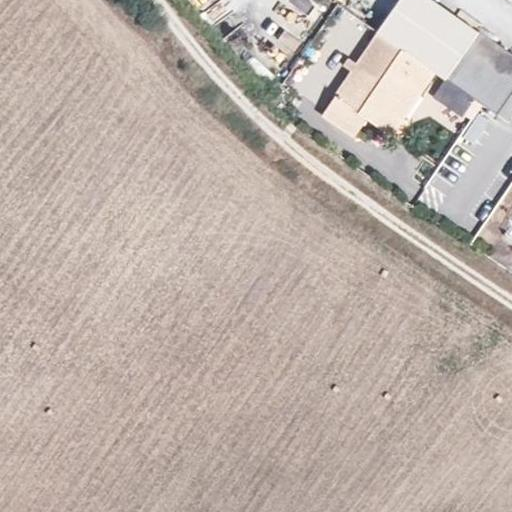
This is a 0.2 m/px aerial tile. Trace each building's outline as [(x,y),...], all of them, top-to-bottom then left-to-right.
[(435,71),(445,78),(474,98),(483,105),(497,115),(511,93),(511,54),(478,31),(477,33),(431,0),(398,0),(377,31),(378,32),(420,61),(435,71)] [(281,25),(271,32),(288,55),(298,48),(281,25)] [(395,98),(420,61),(378,32),(322,115),(354,137),(367,119),(385,131),(403,104),(395,98)] [(392,136),(435,71),(420,61),(395,98),(403,104),(385,131),(392,136)] [(474,98),(445,78),(434,94),(464,115),(474,98)] [(472,120),(483,105),(474,98),(464,115),(472,120)]
